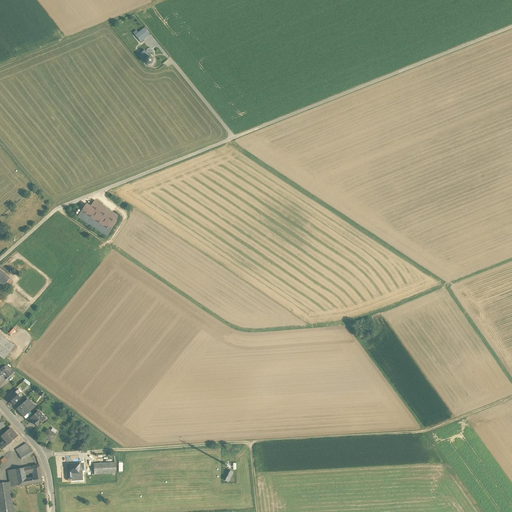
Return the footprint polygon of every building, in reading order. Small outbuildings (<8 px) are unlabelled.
[(137,32),(136,30),(133,33),(140,42),(149,35),(143,28),(137,32)] [(154,63),(155,61),(154,59),(153,58),(152,57),(150,56),(148,57),(146,58),(145,59),(145,61),(145,63),(146,65),(148,66),(150,66),(152,66),(153,65),(154,63)] [(106,237),(119,218),(94,201),(88,210),(84,207),(77,217),(106,237)] [(9,279),(0,270),(0,283),(3,286),(9,279)] [(14,346),(0,335),(0,357),(4,360),(14,346)] [(14,372),(6,366),(4,367),(6,371),(10,375),(14,372)] [(2,374),(0,376),(4,381),(10,375),(6,371),(2,374)] [(18,390),(15,393),(15,392),(8,399),(13,405),(20,399),(18,396),(20,393),(18,390)] [(28,400),(23,404),(17,409),(19,412),(20,411),(23,414),(24,413),(26,415),(29,412),(33,408),(31,406),(32,405),(28,400)] [(45,419),(38,412),(30,419),(33,421),(32,422),(36,426),(37,426),(41,422),(41,421),(44,419),(44,420),(45,419)] [(10,428),(1,437),(4,440),(8,445),(17,436),(10,428)] [(55,435),(47,430),(44,434),(46,435),(44,437),(50,442),(55,435)] [(26,443),(16,450),(18,454),(30,448),(26,443)] [(30,448),(18,454),(22,460),(33,453),(30,448)] [(115,463),(93,464),(94,475),(116,473),(115,463)] [(79,464),(66,465),(67,480),(72,480),(72,475),(80,474),(80,471),(79,464)] [(39,466),(32,467),(33,472),(34,478),(41,477),(39,466)] [(23,468),(15,470),(18,486),(26,484),(25,480),(24,473),(23,468)] [(15,470),(7,471),(9,482),(10,487),(18,486),(15,470)] [(9,482),(0,483),(0,511),(11,511),(14,511),(10,487),(9,482)]
